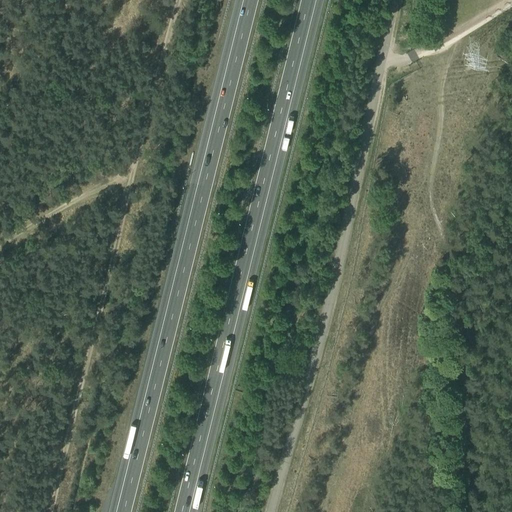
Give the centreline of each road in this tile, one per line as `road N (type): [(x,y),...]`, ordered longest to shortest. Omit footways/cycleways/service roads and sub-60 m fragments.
road 1 (motorway): [(181,511),(308,0)]
road 2 (motorway): [(250,0),(123,511)]
road 3 (unclassified): [(270,511),(331,292),(393,0)]
road 4 (track): [(381,55),(411,54),(505,0)]
